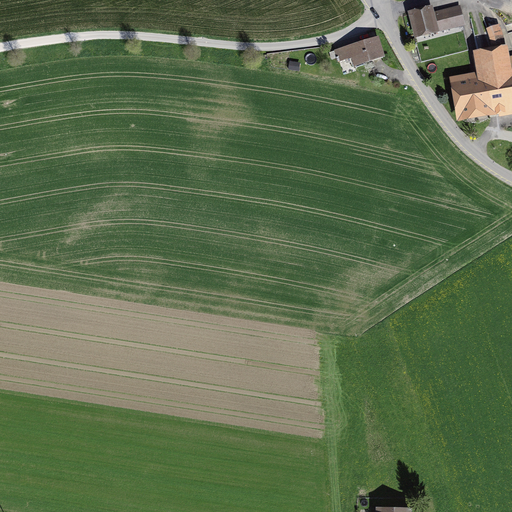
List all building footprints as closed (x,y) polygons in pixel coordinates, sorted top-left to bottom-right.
[(464,23),(460,8),(434,15),(436,26),(442,25),(443,28),(464,23)] [(432,9),(412,14),(417,35),(437,30),(436,26),(434,15),(432,9)] [(502,32),(499,23),(486,27),(491,46),(473,50),(476,71),(448,76),(457,121),(511,112),(511,56),(510,56),(507,43),(504,44),(502,32)] [(383,57),(377,38),(335,51),(337,57),(336,58),(338,62),(340,61),(339,61),(353,57),(356,66),(383,57)] [(289,62),(288,69),(299,70),(300,63),(289,62)]
